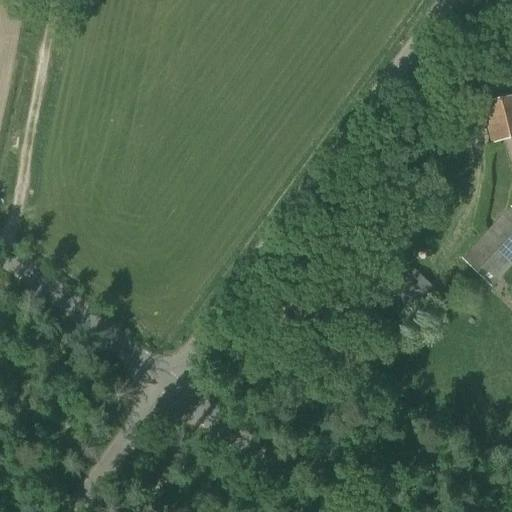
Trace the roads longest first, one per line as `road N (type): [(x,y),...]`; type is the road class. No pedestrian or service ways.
road 1 (tertiary): [(167,390),(453,0)]
road 2 (track): [(57,0),(13,221),(0,247)]
road 3 (tertiary): [(167,390),(0,253)]
road 4 (tertiary): [(322,511),(167,390)]
road 5 (tertiary): [(77,511),(167,390)]
